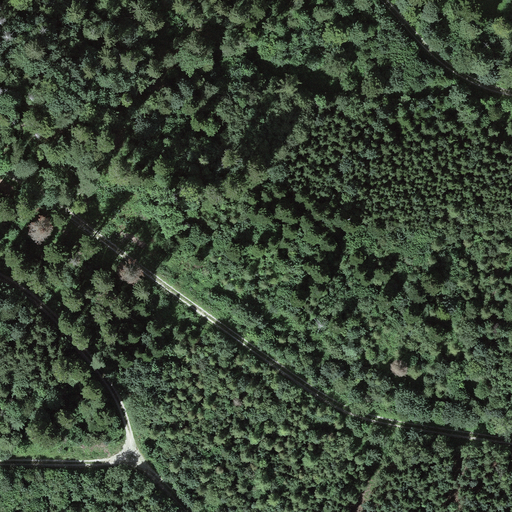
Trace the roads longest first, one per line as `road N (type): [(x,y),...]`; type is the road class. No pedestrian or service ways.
road 1 (track): [(511,441),(349,412),(0,167)]
road 2 (track): [(0,279),(36,300),(99,368),(133,457),(188,511)]
road 3 (track): [(382,0),(457,76),(511,94)]
road 4 (track): [(0,465),(133,457)]
